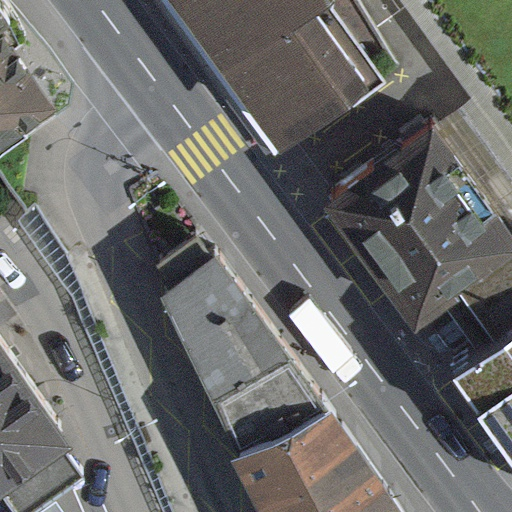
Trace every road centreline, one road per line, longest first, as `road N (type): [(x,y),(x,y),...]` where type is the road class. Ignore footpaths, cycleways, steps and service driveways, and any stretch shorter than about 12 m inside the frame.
road 1 (primary): [(480,511),(94,0)]
road 2 (residential): [(0,252),(58,336),(134,511)]
